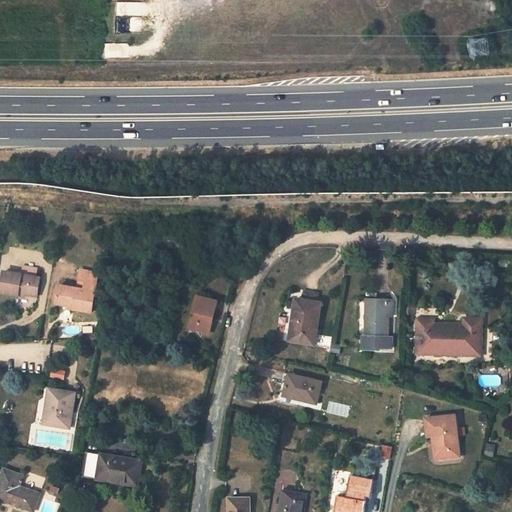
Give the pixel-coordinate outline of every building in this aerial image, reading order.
[(37,278),(38,269),(23,267),(22,275),(37,278)] [(22,275),(4,272),(1,294),(18,297),(19,293),(25,294),(37,296),(39,278),(37,278),(22,275)] [(57,304),(75,307),(74,310),(91,313),(95,292),(98,275),(80,272),(77,289),(60,286),(57,304)] [(317,295),(304,292),(303,301),(315,303),(317,295)] [(217,301),(197,297),(189,328),(210,333),(217,301)] [(393,300),(372,299),(372,307),(367,307),(366,336),(363,336),(362,350),(378,351),(378,348),(391,349),(392,338),(387,337),(388,317),(392,317),(393,300)] [(298,310),(295,330),(291,330),(290,341),(313,344),(321,304),(315,303),(303,301),(296,300),(295,309),(298,310)] [(416,355),(481,357),(482,320),(464,319),(464,326),(434,325),(435,321),(417,320),(416,355)] [(321,382),(289,375),(283,396),(315,403),(321,382)] [(75,393),(50,389),(45,424),(70,427),(75,393)] [(460,455),(456,413),(424,416),(426,436),(432,436),(436,435),(437,448),(438,458),(460,455)] [(142,461),(87,452),(82,477),(138,486),(142,461)] [(23,476),(4,469),(0,482),(0,498),(34,511),(39,495),(19,487),(23,476)] [(373,481),(351,477),(346,499),(338,497),(334,511),(362,511),(365,497),(370,498),(370,494),(373,481)] [(303,511),(306,495),(283,491),(279,511),(303,511)] [(248,511),(248,499),(229,499),(229,511),(248,511)]
